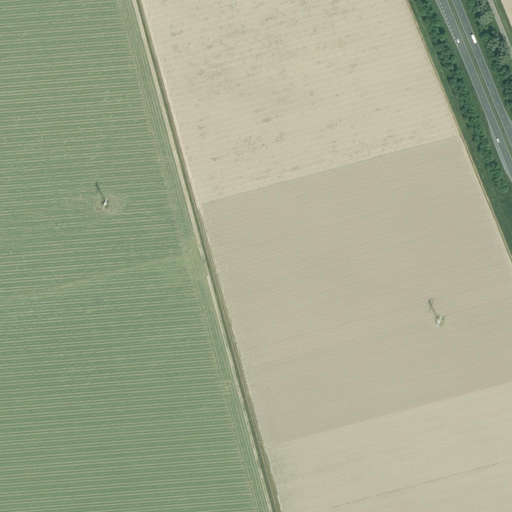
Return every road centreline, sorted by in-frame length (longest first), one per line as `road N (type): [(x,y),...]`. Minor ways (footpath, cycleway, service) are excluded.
road 1 (trunk): [(442,0),(511,169)]
road 2 (trunk): [(511,138),(455,0)]
